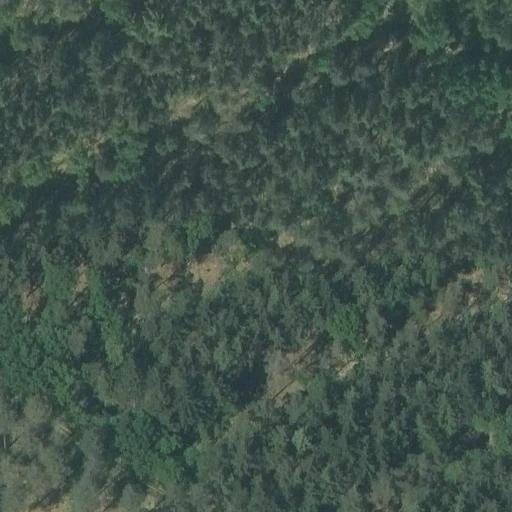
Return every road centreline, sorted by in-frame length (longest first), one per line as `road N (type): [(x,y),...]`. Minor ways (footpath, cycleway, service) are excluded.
road 1 (track): [(209,511),(0,378)]
road 2 (track): [(406,0),(511,71)]
